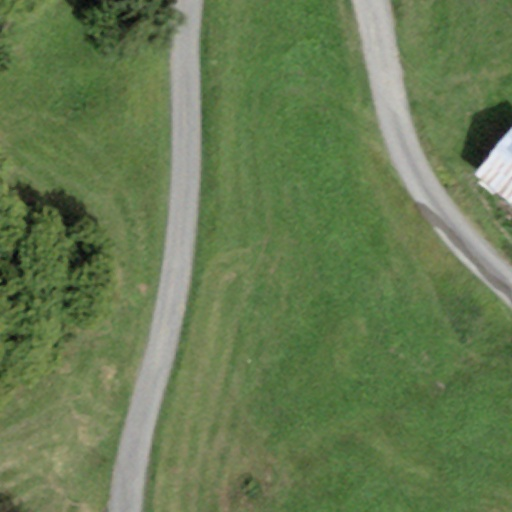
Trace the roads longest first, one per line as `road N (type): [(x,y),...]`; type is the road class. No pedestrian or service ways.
road 1 (track): [(131,511),(187,319),(200,0)]
road 2 (track): [(384,0),(407,138),(444,216),(511,284)]
